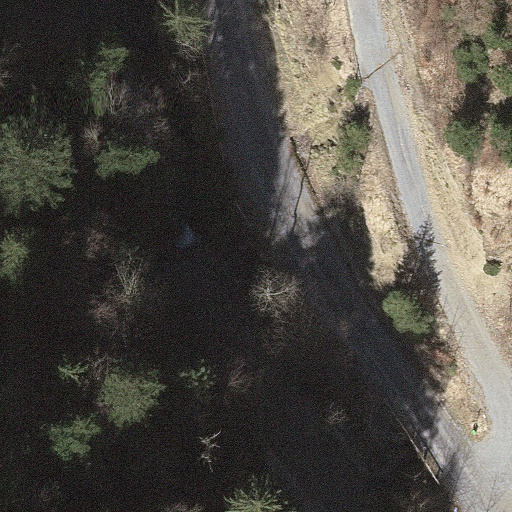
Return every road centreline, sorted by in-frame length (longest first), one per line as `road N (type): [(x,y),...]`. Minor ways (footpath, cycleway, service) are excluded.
road 1 (track): [(239,0),(261,111),(304,226),(399,384),(494,511)]
road 2 (track): [(370,0),(438,260),(496,386),(511,449)]
